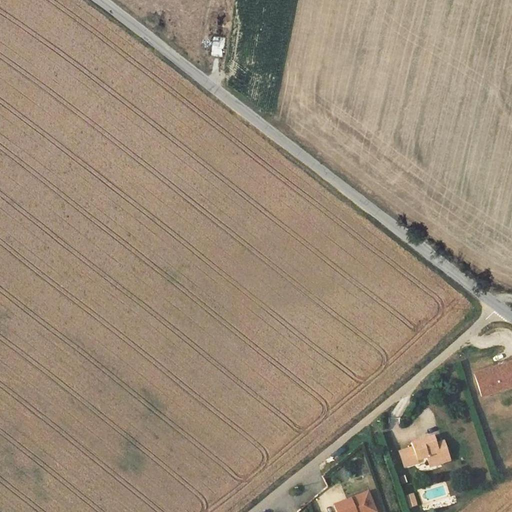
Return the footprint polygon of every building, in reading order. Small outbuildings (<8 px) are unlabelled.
[(474,373),(481,396),(511,386),(511,363),(511,361),(474,373)] [(437,451),(435,444),(432,436),(411,443),(413,447),(399,452),(404,466),(418,462),(417,460),(426,457),(428,462),(439,459),(441,463),(449,460),(445,448),(437,451)] [(443,441),(435,444),(437,451),(445,448),(443,441)] [(439,459),(428,462),(429,467),(441,463),(439,459)] [(333,505),(335,511),(373,511),(366,492),(333,505)] [(412,494),(405,496),(409,507),(416,505),(412,494)]
